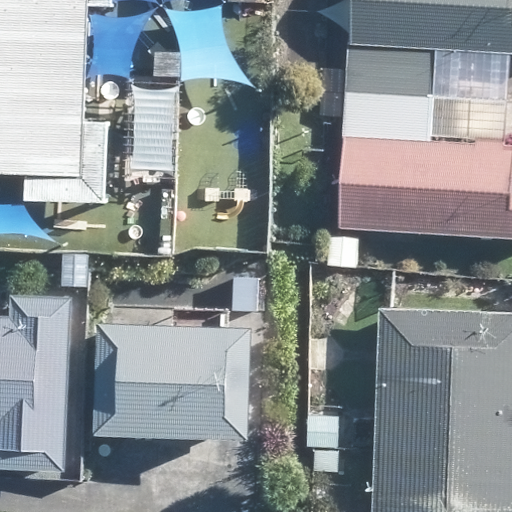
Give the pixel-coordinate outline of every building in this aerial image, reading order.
[(0,0),(0,207),(90,211),(93,114),(70,113),(74,12),(98,12),(98,0),(0,0)] [(511,0),(357,0),(353,90),(511,99),(511,0)] [(511,145),(509,145),(511,104),(511,99),(353,90),(344,223),(511,233),(511,145)] [(334,232),(333,262),(362,262),(362,233),(334,232)] [(66,249),(65,283),(90,284),(91,250),(66,249)] [(237,306),(258,306),(258,275),(237,275),(237,282),(237,306)] [(0,462),(70,465),(76,294),(18,293),(16,315),(12,315),(12,294),(0,293),(0,462)] [(378,447),(511,451),(511,310),(383,307),(380,410),(378,447)] [(260,321),(255,321),(232,319),(232,310),(180,309),(179,318),(105,317),(103,429),(111,429),(257,432),(260,321)] [(318,442),(342,442),(342,410),(317,409),(318,442)] [(511,511),(511,451),(378,447),(376,511),(511,511)]
